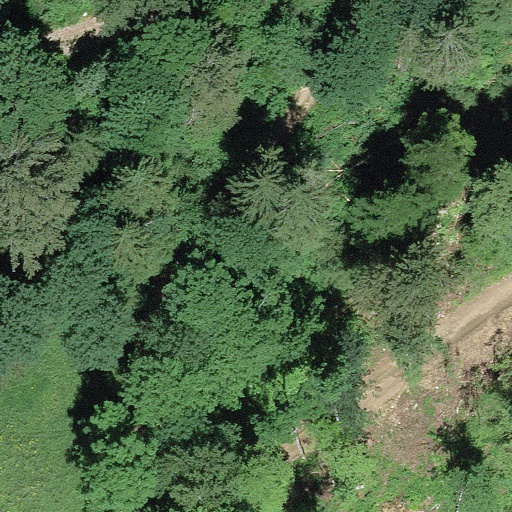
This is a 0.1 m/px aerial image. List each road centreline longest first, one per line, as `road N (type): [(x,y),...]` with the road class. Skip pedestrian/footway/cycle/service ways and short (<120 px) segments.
road 1 (track): [(511,301),(269,472),(222,495),(163,487),(147,408),(150,340),(175,276),(270,158),(370,0)]
road 2 (track): [(170,0),(0,67)]
